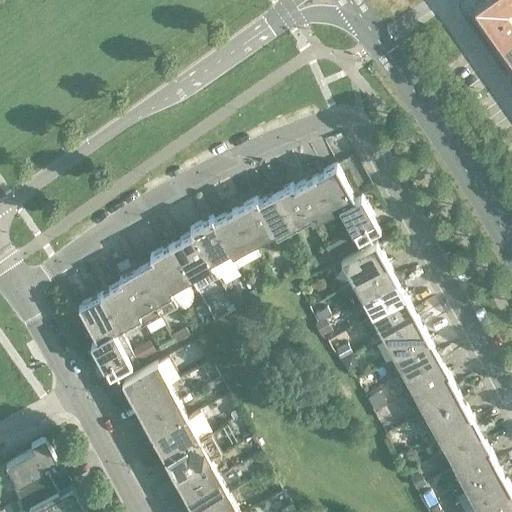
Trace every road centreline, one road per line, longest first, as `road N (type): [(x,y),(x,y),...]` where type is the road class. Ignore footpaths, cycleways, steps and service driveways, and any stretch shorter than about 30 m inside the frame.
road 1 (residential): [(511,400),(352,117),(336,115),(248,149),(175,186),(18,290)]
road 2 (secondary): [(0,210),(297,0)]
road 3 (residential): [(138,511),(73,396)]
road 4 (residential): [(511,100),(441,0)]
